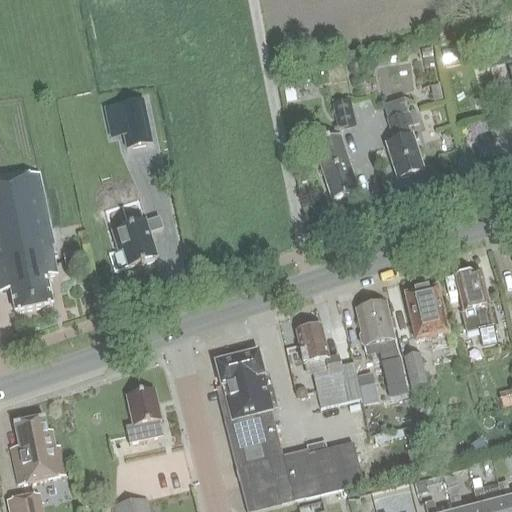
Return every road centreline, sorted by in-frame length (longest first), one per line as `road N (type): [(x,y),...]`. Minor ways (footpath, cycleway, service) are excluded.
road 1 (secondary): [(165,333),(511,218)]
road 2 (residential): [(215,511),(165,333)]
road 3 (secondary): [(0,390),(165,333)]
